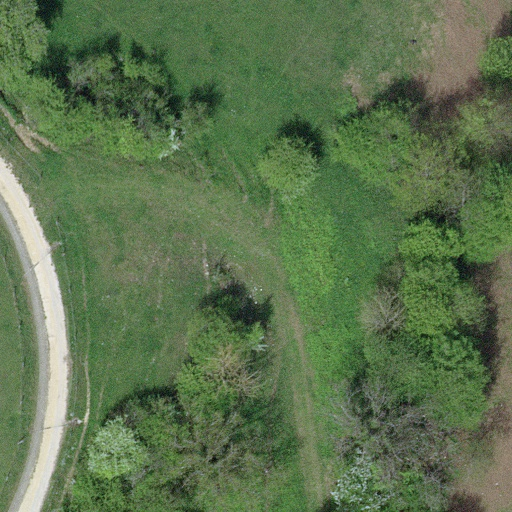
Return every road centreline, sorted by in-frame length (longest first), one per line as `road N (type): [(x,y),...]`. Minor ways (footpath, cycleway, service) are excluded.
road 1 (track): [(0,174),(186,205),(227,225),(257,255),(302,390),(318,511)]
road 2 (track): [(17,511),(46,415),(50,341),(40,282),(0,181)]
